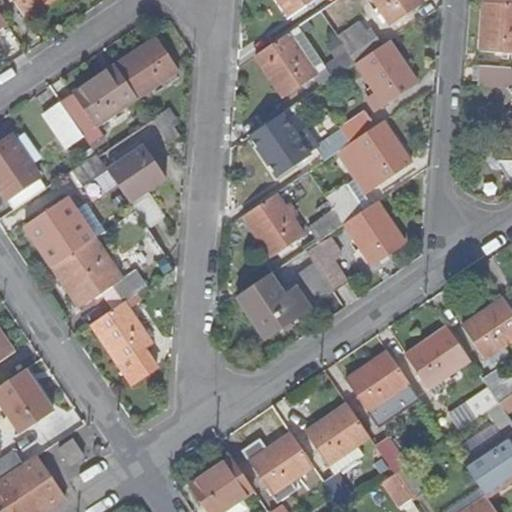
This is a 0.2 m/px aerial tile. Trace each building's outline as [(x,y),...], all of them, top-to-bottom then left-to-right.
[(17,0),(28,16),(52,0),(17,0)] [(281,0),(294,17),(317,0),(281,0)] [(376,0),(394,25),(424,3),(422,0),(376,0)] [(511,4),(485,2),(482,52),(511,53),(511,4)] [(0,30),(10,23),(7,19),(0,8),(0,30)] [(360,25),(340,38),(349,51),(356,61),(382,44),(373,32),(368,36),(360,25)] [(320,76),(291,34),(259,57),(286,98),(320,76)] [(158,38),(118,64),(140,97),(167,79),(176,72),(180,69),(158,38)] [(418,83),(390,43),(358,64),(388,104),(418,83)] [(335,80),(358,64),(356,61),(349,51),(327,67),(335,80)] [(118,64),(64,101),(86,134),(93,143),(107,132),(102,124),(140,97),(118,64)] [(511,69),(479,66),(478,86),(511,89),(511,87),(511,69)] [(176,72),(167,79),(171,84),(180,78),(176,72)] [(511,88),(511,89),(478,86),(477,100),(489,116),(511,100),(511,88)] [(86,134),(64,101),(46,114),(69,146),(86,134)] [(353,145),(377,128),(367,114),(344,131),(353,145)] [(312,155),(284,115),(251,137),(279,178),(312,155)] [(377,128),(353,145),(382,185),(413,162),(385,123),(377,128)] [(353,145),(344,131),(319,149),(328,162),(344,151),(353,145)] [(17,138),(34,164),(43,158),(26,132),(17,138)] [(42,175),(34,164),(17,138),(14,134),(0,143),(0,183),(15,207),(32,195),(48,185),(42,175)] [(382,185),(353,145),(344,151),(372,193),(382,185)] [(145,146),(110,168),(137,210),(151,228),(168,216),(150,188),(166,176),(145,146)] [(98,151),(74,168),(86,185),(110,168),(103,158),(98,151)] [(48,185),(59,178),(52,168),(42,175),(48,185)] [(338,211),(347,224),(367,210),(350,186),(330,199),(338,211)] [(279,196),(248,217),(275,258),(307,237),(279,196)] [(27,226),(55,266),(96,238),(105,232),(85,204),(78,210),(69,197),(27,226)] [(408,243),(379,202),(367,210),(347,224),(375,266),(408,243)] [(312,231),(320,242),(347,224),(338,211),(312,231)] [(130,300),(150,285),(137,266),(122,277),(96,238),(55,266),(82,306),(105,290),(116,308),(127,301),(130,300)] [(331,255),(318,264),(336,292),(350,282),(331,255)] [(336,292),(318,264),(304,275),(324,302),(336,292)] [(289,297),(273,275),(241,298),(269,338),(311,310),(298,290),(289,297)] [(488,358),(511,342),(511,306),(506,298),(465,326),(488,358)] [(154,343),(127,301),(116,308),(93,323),(132,378),(155,363),(146,348),(154,343)] [(0,361),(15,351),(0,328),(0,361)] [(472,361),(450,328),(409,356),(431,388),(472,361)] [(412,384),(390,352),(349,379),(370,411),(412,384)] [(54,411),(27,369),(0,387),(0,400),(21,432),(54,411)] [(491,389),(502,404),(511,397),(511,379),(508,383),(499,372),(486,381),(491,389)] [(502,404),(491,389),(467,406),(477,420),(484,416),(489,413),(502,404)] [(509,414),(511,412),(511,397),(502,404),(509,414)] [(331,464),(372,437),(349,404),(309,431),(331,464)] [(511,424),(511,419),(509,414),(502,404),(489,413),(502,432),(511,424)] [(452,417),(461,431),(465,428),(477,420),(467,406),(452,417)] [(314,466),(293,433),(271,447),(264,437),(246,449),(281,501),(301,488),(295,479),(314,466)] [(511,440),(509,436),(467,465),(489,498),(511,482),(511,440)] [(390,437),(377,446),(397,474),(406,467),(410,465),(390,437)] [(75,440),(60,449),(71,464),(85,455),(75,440)] [(0,481),(25,465),(16,452),(0,463),(0,481)] [(0,511),(44,511),(67,497),(39,456),(25,465),(0,481),(0,511)] [(220,511),(243,497),(254,490),(233,457),(192,485),(209,511),(220,511)] [(429,490),(411,464),(410,465),(406,467),(397,474),(415,500),(429,490)] [(344,509),(357,500),(339,474),(326,482),(344,509)] [(402,509),(415,500),(397,474),(392,477),(383,483),(402,509)] [(243,497),(220,511),(244,511),(251,508),(243,497)] [(498,511),(489,498),(468,511),(498,511)]
